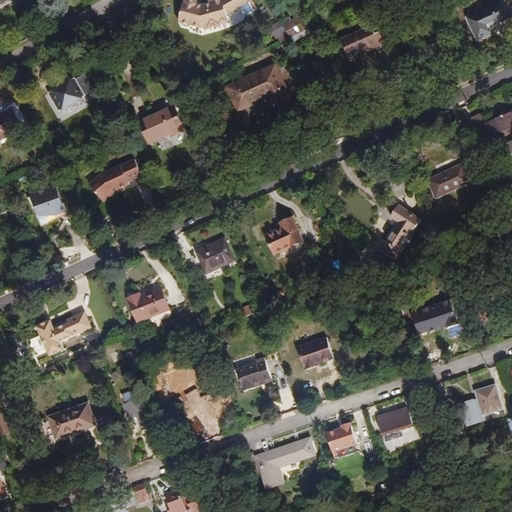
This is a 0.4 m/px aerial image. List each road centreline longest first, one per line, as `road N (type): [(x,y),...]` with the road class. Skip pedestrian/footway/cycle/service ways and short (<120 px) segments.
road 1 (residential): [(0,304),(511,71)]
road 2 (residential): [(23,511),(511,347)]
road 3 (residential): [(115,0),(0,66)]
